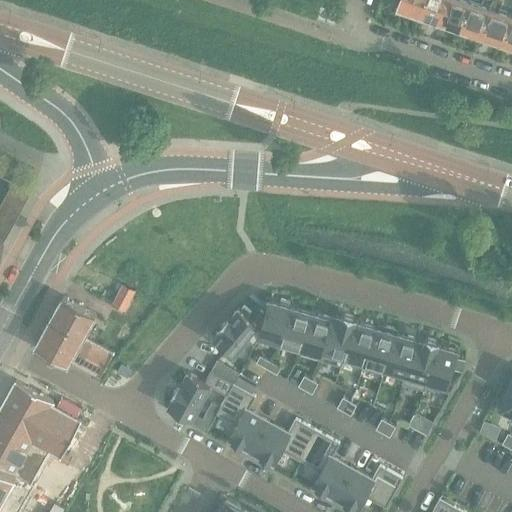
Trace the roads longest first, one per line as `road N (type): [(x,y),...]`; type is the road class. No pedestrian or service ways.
road 1 (secondary): [(323,134),(0,31)]
road 2 (residential): [(195,326),(238,283),(279,270),(504,334)]
road 3 (residential): [(511,86),(351,34),(363,0)]
road 4 (residential): [(504,334),(406,511)]
road 5 (residential): [(0,334),(58,232),(100,194)]
road 6 (residential): [(325,179),(359,188),(475,183)]
road 7 (residential): [(0,343),(131,413)]
road 8 (residential): [(100,194),(69,122),(25,89)]
